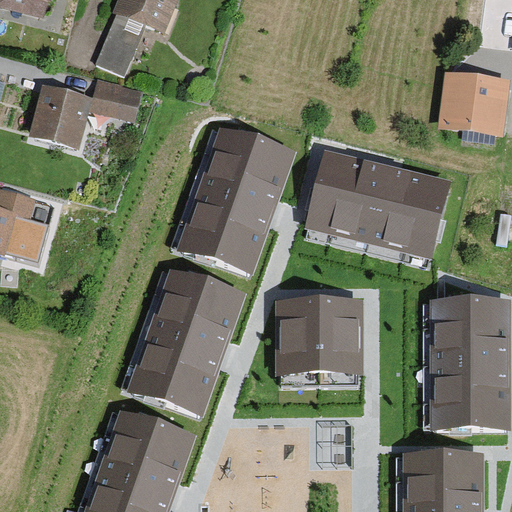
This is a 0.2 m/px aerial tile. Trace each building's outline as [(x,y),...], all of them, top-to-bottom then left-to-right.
[(0,0),(0,5),(41,15),(44,0),(0,0)] [(173,0),(119,0),(96,65),(121,74),(141,21),(163,29),(173,0)] [(509,84),(448,77),(441,131),(502,139),(509,84)] [(90,97),(43,85),(30,136),(75,147),(84,110),(134,123),(141,94),(94,82),(90,97)] [(291,159),(211,132),(169,251),(250,278),(291,159)] [(449,186),(325,156),(307,230),(431,260),(449,186)] [(0,254),(4,255),(12,217),(30,221),(34,200),(0,193),(0,254)] [(511,216),(493,215),(491,243),(511,245),(511,216)] [(248,295),(163,266),(121,388),(205,417),(248,295)] [(370,302),(276,302),(276,377),(370,377),(370,302)] [(511,304),(434,304),(433,433),(511,433),(511,304)] [(168,511),(196,440),(114,409),(74,511),(168,511)] [(489,511),(490,456),(400,455),(400,511),(489,511)]
